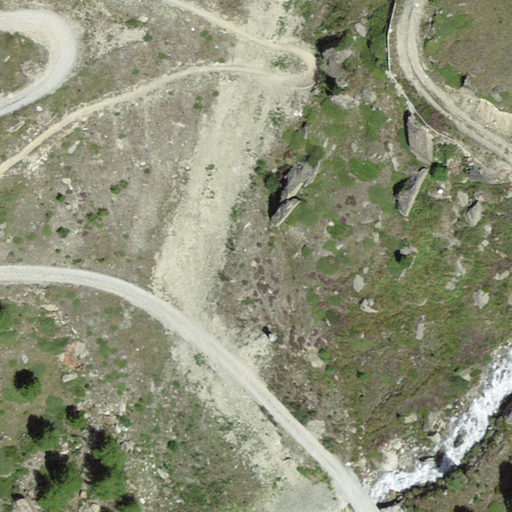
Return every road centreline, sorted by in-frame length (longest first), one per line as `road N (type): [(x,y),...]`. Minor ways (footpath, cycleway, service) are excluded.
road 1 (track): [(0,278),(104,281),(157,306),(197,335),(368,511)]
road 2 (track): [(410,0),(407,70),(427,104),(511,166)]
road 3 (track): [(0,24),(49,27),(76,46),(59,87),(0,115)]
